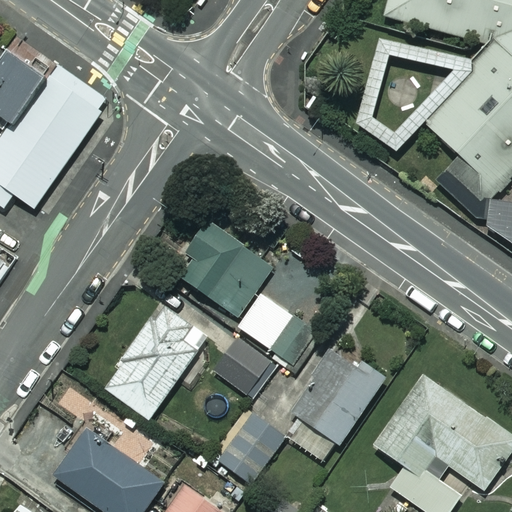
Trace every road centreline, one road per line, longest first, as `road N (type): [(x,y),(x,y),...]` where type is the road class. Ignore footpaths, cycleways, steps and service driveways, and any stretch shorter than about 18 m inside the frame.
road 1 (tertiary): [(202,98),(511,325)]
road 2 (residential): [(0,383),(202,98)]
road 3 (tertiary): [(59,0),(202,98)]
road 4 (residential): [(202,98),(273,0)]
